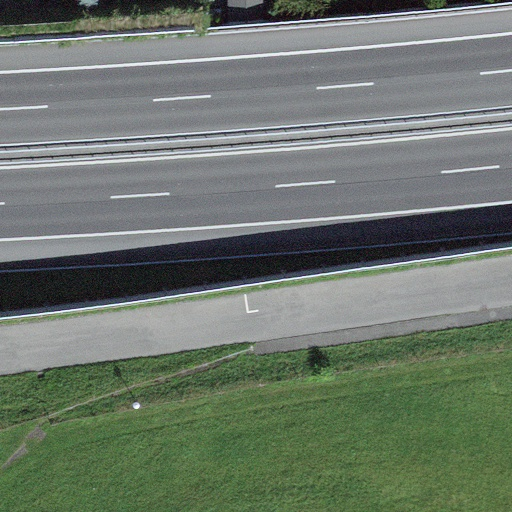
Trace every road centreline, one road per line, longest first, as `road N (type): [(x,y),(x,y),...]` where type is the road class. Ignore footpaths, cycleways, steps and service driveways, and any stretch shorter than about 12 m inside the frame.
road 1 (residential): [(0,363),(325,329),(511,294)]
road 2 (motorway): [(511,70),(0,110)]
road 3 (motorway): [(0,202),(511,165)]
